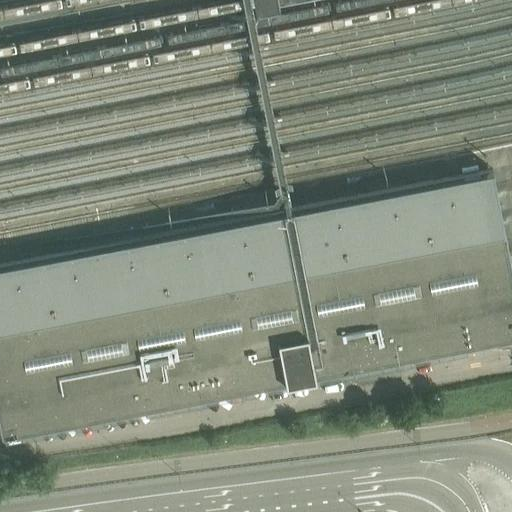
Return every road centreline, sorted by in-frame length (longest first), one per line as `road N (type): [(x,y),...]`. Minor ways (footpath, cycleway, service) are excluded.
road 1 (secondary): [(42,511),(343,470)]
road 2 (secondary): [(511,460),(488,451),(343,470)]
road 3 (secondary): [(343,470),(413,484),(457,510)]
